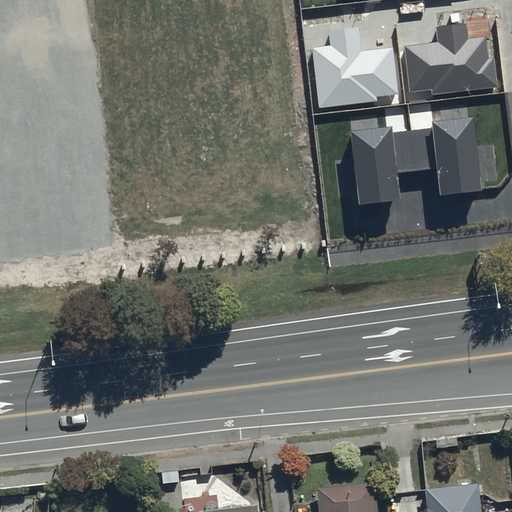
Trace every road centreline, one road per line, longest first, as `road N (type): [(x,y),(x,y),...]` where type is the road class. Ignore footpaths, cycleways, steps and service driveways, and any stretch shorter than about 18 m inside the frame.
road 1 (secondary): [(53,408),(465,359)]
road 2 (residential): [(10,0),(53,408)]
